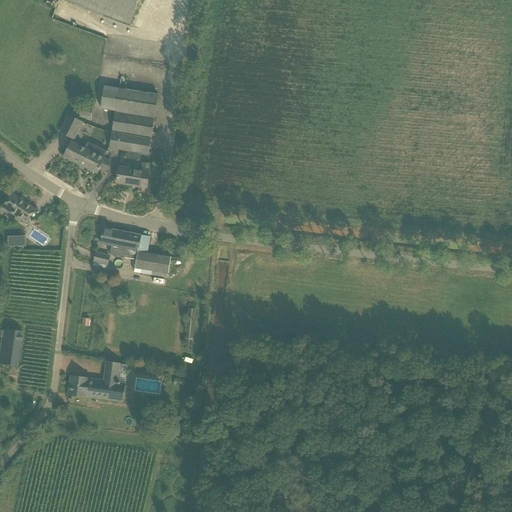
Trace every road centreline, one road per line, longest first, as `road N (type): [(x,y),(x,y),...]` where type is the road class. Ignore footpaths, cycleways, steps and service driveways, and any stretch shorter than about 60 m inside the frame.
road 1 (tertiary): [(511,271),(158,228),(76,201)]
road 2 (unclassified): [(0,465),(48,407),(76,201)]
